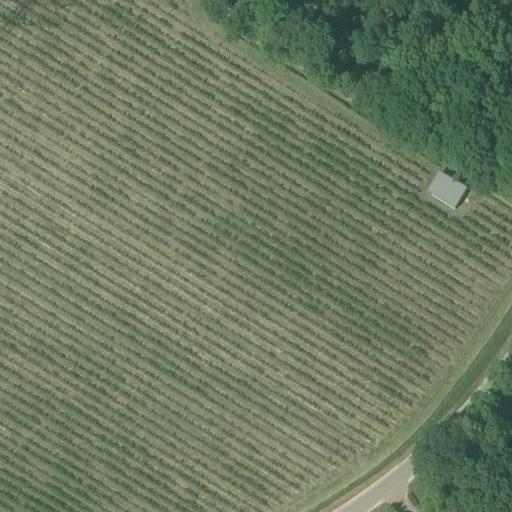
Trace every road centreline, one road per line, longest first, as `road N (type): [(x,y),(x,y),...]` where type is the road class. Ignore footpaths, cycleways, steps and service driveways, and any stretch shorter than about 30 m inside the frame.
road 1 (unclassified): [(352,511),(433,450),(511,359)]
road 2 (track): [(511,103),(358,0)]
